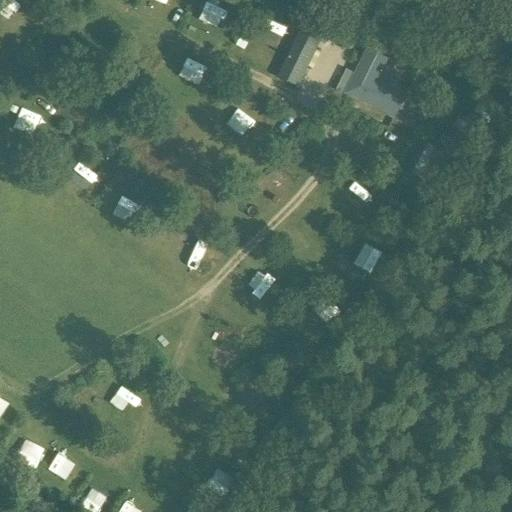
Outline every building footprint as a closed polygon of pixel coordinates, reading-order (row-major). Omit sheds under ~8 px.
[(306,22),(280,76),(297,84),(323,31),(306,22)] [(394,116),(403,95),(376,82),(387,60),(368,51),(352,83),(354,84),(350,94),(366,102),(394,116)] [(280,100),(273,108),(280,112),(286,104),(280,100)] [(455,161),(430,147),(417,176),(439,188),(455,161)] [(224,190),(216,194),(222,206),(230,202),(224,190)]
